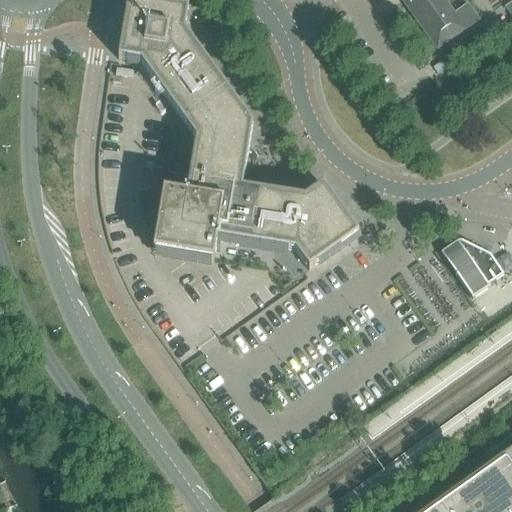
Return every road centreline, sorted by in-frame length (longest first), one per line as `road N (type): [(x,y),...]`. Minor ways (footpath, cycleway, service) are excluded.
road 1 (tertiary): [(207,511),(94,346),(39,228),(26,120),(38,4)]
road 2 (tertiary): [(0,263),(54,369),(156,511)]
road 3 (residential): [(450,192),(381,187),(333,155),(303,104),(279,20)]
